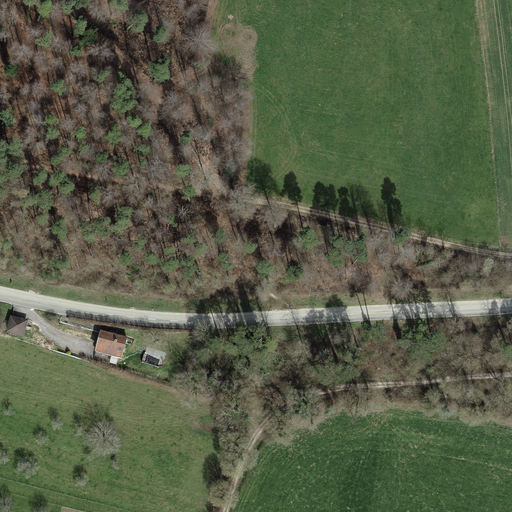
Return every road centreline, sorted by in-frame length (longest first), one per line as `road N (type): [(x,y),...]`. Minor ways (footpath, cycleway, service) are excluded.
road 1 (track): [(511,256),(229,196),(0,161)]
road 2 (secondary): [(511,306),(439,315),(161,319),(0,293)]
road 3 (track): [(511,373),(302,395),(256,433),(224,511)]
road 4 (track): [(33,0),(105,46),(142,82),(229,196)]
